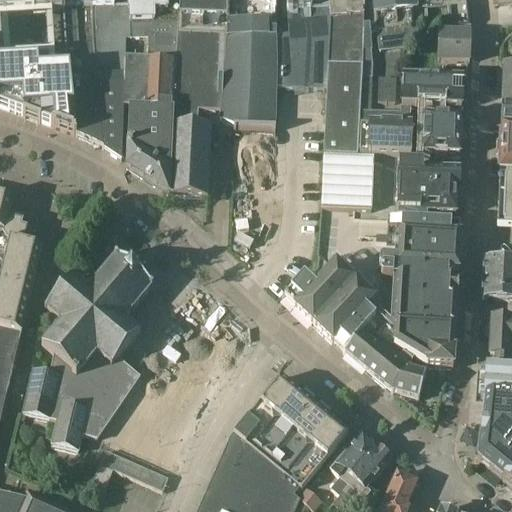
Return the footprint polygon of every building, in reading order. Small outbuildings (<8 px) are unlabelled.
[(0,0),(0,108),(75,134),(69,78),(65,46),(64,18),(64,0),(0,0)] [(64,0),(64,18),(65,46),(69,78),(75,134),(75,139),(102,152),(92,18),(91,0),(64,0)] [(91,0),(92,18),(102,152),(121,163),(122,144),(128,63),(129,43),(132,43),(130,0),(91,0)] [(130,0),(132,43),(129,43),(128,63),(149,64),(150,0),(130,0)] [(178,0),(150,0),(149,64),(175,66),(177,42),(178,0)] [(178,0),(177,42),(199,43),(199,66),(222,67),(223,63),(224,29),(224,0),(178,0)] [(274,0),(224,0),(224,29),(223,63),(276,63),(274,0)] [(274,0),(276,63),(275,92),(324,93),(325,67),(324,0),(274,0)] [(324,0),(325,67),(324,93),(325,93),(326,69),(361,69),(361,68),(360,68),(360,66),(360,47),(359,0),(324,0)] [(359,0),(360,47),(360,66),(360,68),(361,68),(362,38),(376,36),(378,55),(399,53),(394,0),(359,0)] [(426,12),(424,0),(394,0),(399,53),(402,53),(406,53),(405,47),(410,47),(411,28),(412,15),(412,14),(417,13),(417,12),(426,12)] [(447,7),(445,0),(424,0),(426,12),(426,9),(439,8),(447,13),(447,7)] [(467,0),(445,0),(447,7),(447,13),(449,32),(469,30),(469,26),(467,5),(468,5),(467,0)] [(426,14),(412,15),(411,28),(427,26),(426,14)] [(438,35),(436,67),(469,67),(470,61),(470,52),(470,42),(469,36),(438,35)] [(128,63),(122,144),(128,144),(125,163),(125,171),(169,199),(175,74),(175,66),(149,64),(128,63)] [(222,67),(219,115),(219,122),(233,130),(233,131),(233,134),(234,134),(235,134),(235,133),(272,134),(272,135),(274,135),(275,92),(276,63),(223,63),(222,67)] [(175,74),(169,199),(206,201),(210,129),(196,129),(196,114),(219,115),(222,67),(199,66),(175,66),(175,74)] [(326,69),(325,93),(322,157),(359,158),(360,128),(361,69),(326,69)] [(511,69),(502,69),(500,128),(511,128),(511,69)] [(362,81),(361,114),(374,115),(374,84),(374,81),(362,81)] [(377,84),(377,106),(379,106),(394,107),(395,84),(395,83),(377,82),(377,84)] [(426,112),(460,113),(461,96),(461,86),(401,84),(400,111),(418,111),(426,112)] [(422,135),(411,134),(409,158),(421,158),(421,160),(458,162),(458,156),(459,142),(459,127),(459,125),(422,124),(422,131),(422,135)] [(411,129),(360,128),(359,158),(409,160),(409,159),(409,158),(411,134),(411,129)] [(511,128),(500,128),(498,174),(500,174),(499,179),(501,179),(511,179),(511,128)] [(322,160),(320,213),(353,214),(358,214),(370,215),(372,175),(372,162),(322,160)] [(396,196),(398,196),(397,211),(396,220),(396,224),(400,224),(425,225),(425,222),(425,220),(429,220),(451,221),(454,218),(454,199),(456,199),(457,178),(426,177),(423,177),(424,174),(424,172),(416,171),(397,171),(397,174),(397,179),(396,193),(396,196)] [(511,179),(501,179),(500,224),(511,224),(511,179)] [(23,501),(1,496),(0,495),(0,421),(18,344),(40,252),(28,249),(32,233),(24,220),(7,216),(10,204),(0,201),(0,511),(64,511),(26,495),(23,501)] [(375,241),(375,248),(399,249),(399,263),(381,262),(379,264),(378,271),(380,273),(379,279),(381,282),(398,282),(396,334),(395,353),(402,357),(412,363),(412,364),(413,363),(426,371),(443,372),(452,372),(453,356),(452,356),(453,335),(454,304),(456,304),(457,285),(456,285),(456,280),(456,275),(457,275),(459,240),(458,240),(459,231),(459,229),(425,227),(425,225),(400,224),(400,225),(386,224),(386,226),(400,226),(399,242),(375,241)] [(115,260),(87,292),(72,280),(43,315),(59,328),(41,349),(40,349),(53,360),(48,378),(31,375),(22,416),(22,418),(55,426),(49,450),(77,456),(81,440),(96,443),(102,434),(106,428),(139,381),(117,362),(139,337),(124,325),(152,291),(115,260)] [(303,280),(283,301),(294,312),(331,348),(332,347),(338,352),(343,358),(364,333),(386,347),(395,353),(396,334),(392,334),(392,333),(370,315),(362,308),(370,299),(335,269),(331,272),(318,260),(317,260),(314,281),(303,280)] [(511,265),(483,263),(481,301),(511,303),(511,265)] [(511,323),(491,322),(488,359),(495,360),(494,368),(509,369),(509,370),(511,370),(511,323)] [(386,347),(364,333),(343,358),(367,377),(386,347)] [(395,353),(386,347),(367,377),(390,396),(398,370),(409,373),(411,365),(412,364),(412,363),(402,357),(395,353)] [(151,408),(185,423),(209,369),(175,354),(151,408)] [(398,370),(390,396),(391,397),(418,404),(424,380),(408,375),(409,373),(398,370)] [(484,404),(482,418),(511,423),(511,422),(511,374),(485,373),(483,404),(484,404)] [(139,381),(106,428),(112,432),(117,432),(122,424),(136,412),(149,389),(139,381)] [(299,391),(296,396),(279,382),(230,442),(198,511),(258,511),(265,498),(268,488),(268,479),(326,413),(299,391)] [(333,419),(326,413),(268,479),(268,488),(265,498),(258,511),(304,511),(305,510),(297,504),(292,499),(299,492),(300,493),(346,437),(329,423),(333,419)] [(481,428),(476,465),(490,476),(498,483),(511,494),(511,438),(510,437),(510,432),(511,423),(482,418),(481,428)] [(210,477),(236,428),(227,423),(201,472),(210,477)] [(361,439),(329,475),(338,483),(329,493),(339,501),(354,483),(351,478),(373,449),(361,439)] [(339,501),(332,509),(336,511),(345,511),(352,505),(358,510),(370,496),(366,492),(390,464),(390,456),(384,451),(376,452),(373,449),(351,478),(354,483),(339,501)] [(105,456),(89,492),(102,497),(104,493),(112,475),(161,496),(167,483),(105,456)] [(396,478),(380,511),(406,511),(405,511),(416,487),(396,478)] [(297,504),(305,510),(306,511),(316,511),(321,506),(306,494),(297,504)]
